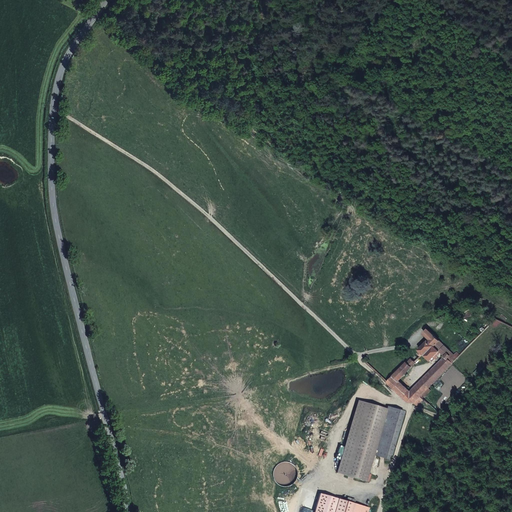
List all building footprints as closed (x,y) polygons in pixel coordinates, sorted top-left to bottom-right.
[(445,346),(434,335),(428,329),(424,333),(431,339),(429,341),(428,340),(419,349),(420,351),(418,353),(421,356),(423,354),(425,356),(434,346),(439,351),(445,346)] [(439,351),(434,346),(425,356),(430,360),(439,351)] [(450,351),(445,346),(439,351),(445,356),(450,351)] [(457,358),(450,351),(445,356),(409,392),(403,398),(407,402),(413,403),(419,397),(457,358)] [(413,364),(409,361),(407,363),(407,362),(387,382),(403,398),(409,392),(398,380),(413,365),(413,364)] [(419,397),(413,403),(416,406),(422,400),(419,397)] [(390,459),(404,412),(388,407),(373,455),(390,459)]
